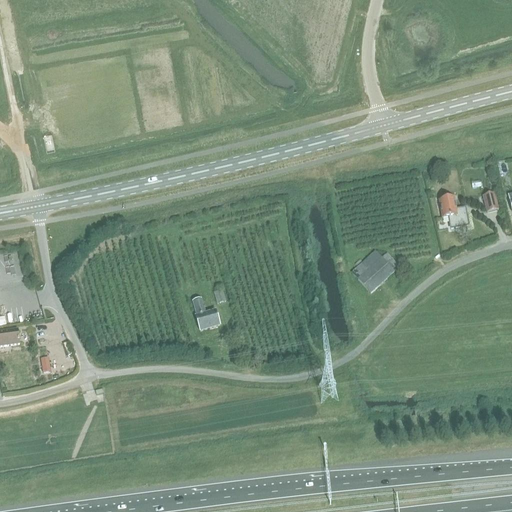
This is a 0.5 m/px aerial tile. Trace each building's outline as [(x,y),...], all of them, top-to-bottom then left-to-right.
[(496,198),(484,201),(488,216),(499,213),(496,198)] [(454,199),(439,202),(442,220),(449,219),(451,229),(469,226),(465,208),(456,210),(454,199)] [(394,274),(381,260),(375,253),(352,274),(358,281),(371,295),(394,274)] [(226,303),(223,291),(214,294),(217,305),(226,303)] [(200,333),(220,328),(216,312),(206,315),(201,301),(193,303),(197,317),(196,318),(200,333)] [(18,331),(0,333),(0,347),(20,345),(18,331)] [(48,360),(41,361),(43,375),(50,373),(48,360)]
